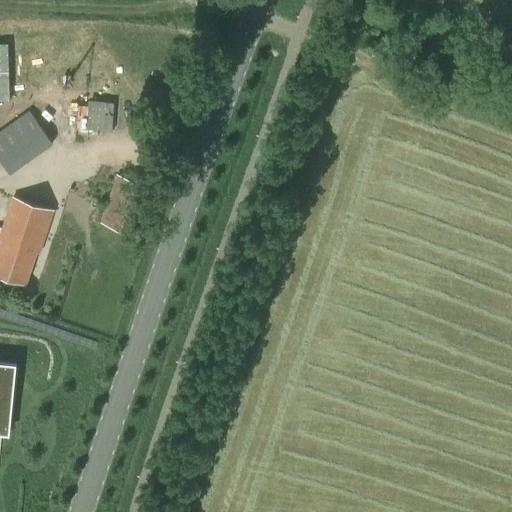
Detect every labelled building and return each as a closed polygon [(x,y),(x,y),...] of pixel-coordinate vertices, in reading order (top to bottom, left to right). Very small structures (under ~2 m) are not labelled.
[(25,39),(25,80),(115,81),(116,40),(25,39)] [(0,131),(0,160),(10,175),(53,144),(29,111),(0,131)] [(116,174),(100,223),(140,238),(156,189),(116,174)] [(0,235),(0,241),(1,242),(0,245),(0,275),(26,284),(36,253),(39,254),(53,211),(13,197),(0,235)] [(0,425),(2,426),(6,426),(8,414),(8,408),(9,408),(9,407),(8,406),(8,405),(7,404),(6,404),(5,403),(6,393),(7,393),(8,393),(9,392),(10,391),(10,390),(12,370),(12,369),(12,368),(11,367),(11,366),(10,366),(9,365),(0,364),(0,425)]
